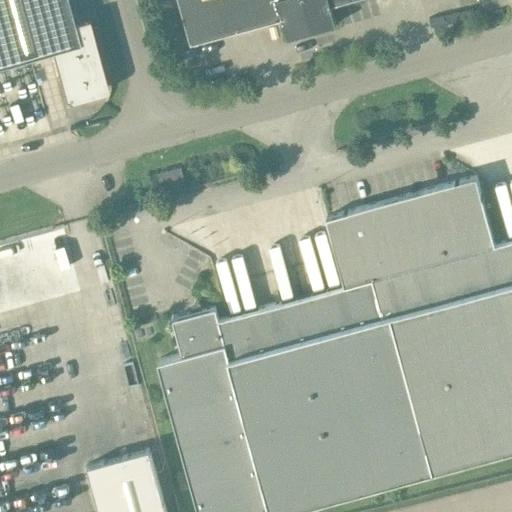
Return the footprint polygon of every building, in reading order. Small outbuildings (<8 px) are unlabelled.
[(0,0),(0,60),(50,47),(59,78),(64,94),(68,96),(99,88),(102,83),(98,68),(87,29),(84,18),(73,20),(67,0),(0,0)] [(179,0),(191,42),(283,16),(289,36),(336,23),(331,3),(343,0),(179,0)] [(158,172),(162,185),(185,179),(181,166),(158,172)] [(183,352),(158,359),(174,417),(200,511),(266,511),(446,463),(511,444),(511,236),(496,241),(477,174),(426,188),(412,191),(380,200),(327,215),(345,282),(219,317),(216,305),(173,317),(183,352)] [(167,511),(150,447),(88,464),(100,511),(167,511)]
